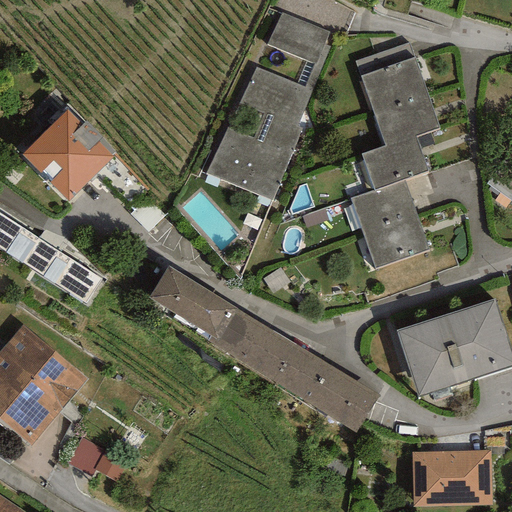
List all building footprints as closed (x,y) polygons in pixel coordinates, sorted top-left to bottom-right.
[(227,127),(205,174),(271,201),(301,128),(296,126),(329,47),(323,45),(328,32),(281,13),(266,45),(306,61),(313,64),(304,87),(296,84),(256,68),(238,103),(262,114),(252,138),(227,127)] [(413,57),(409,43),(355,62),(360,75),(413,57)] [(413,57),(360,75),(372,113),(426,94),(413,57)] [(313,64),(306,61),(296,84),(304,87),(313,64)] [(426,94),(372,113),(384,147),(414,136),(439,128),(426,94)] [(81,125),(67,110),(21,155),(67,202),(113,157),(111,155),(81,125)] [(111,155),(114,152),(86,121),(81,125),(111,155)] [(403,180),(427,172),(414,136),(384,147),(361,155),(373,191),(403,180)] [(511,198),(511,163),(505,158),(487,183),(500,193),(511,200),(511,198)] [(416,217),(403,180),(373,191),(349,199),(362,236),(416,217)] [(511,200),(500,193),(494,201),(505,208),(511,200)] [(48,246),(0,214),(0,248),(33,269),(48,246)] [(428,251),(416,217),(362,236),(374,269),(428,251)] [(100,279),(48,246),(33,269),(84,303),(100,279)] [(216,340),(236,308),(167,266),(147,298),(209,336),(216,340)] [(511,359),(493,300),(396,330),(417,396),(511,365),(511,359)] [(272,382),(296,344),(236,308),(216,340),(209,336),(207,340),(272,382)] [(87,380),(22,325),(0,350),(0,420),(30,446),(87,380)] [(355,433),(379,396),(296,344),(272,382),(355,433)] [(67,462),(115,484),(126,458),(78,437),(67,462)] [(490,451),(411,453),(413,507),(491,505),(490,451)] [(0,511),(23,511),(0,496),(0,511)]
